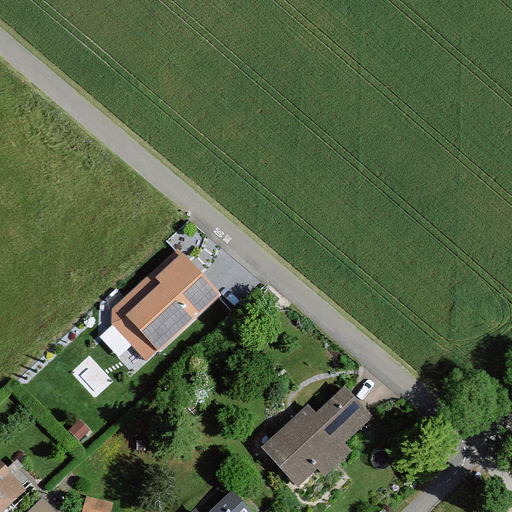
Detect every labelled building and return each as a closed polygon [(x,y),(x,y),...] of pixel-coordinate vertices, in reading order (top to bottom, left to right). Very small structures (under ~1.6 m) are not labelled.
[(118,317),(154,359),(227,297),(191,255),(118,317)] [(309,406),(263,449),(305,497),(375,421),(345,386),(317,416),(309,406)] [(0,464),(0,511),(10,511),(28,497),(0,464)] [(201,511),(200,509),(196,511),(252,511),(235,491),(212,511),(201,511)] [(54,511),(47,503),(35,511),(54,511)]
